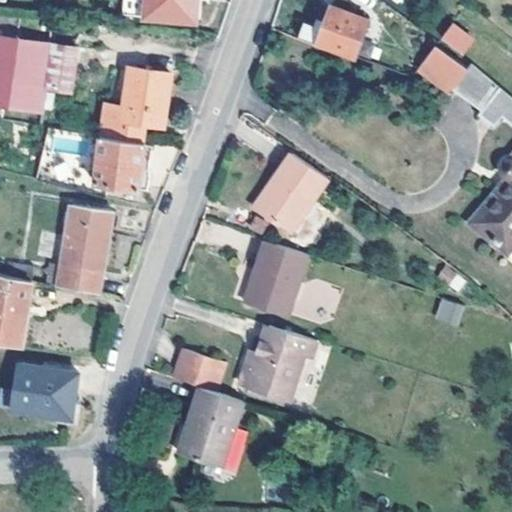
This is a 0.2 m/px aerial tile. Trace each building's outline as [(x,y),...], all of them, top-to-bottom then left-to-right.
[(132,0),(131,13),(144,14),(145,0),(132,0)] [(145,0),(144,14),(191,18),(192,0),(145,0)] [(318,42),(355,57),(369,20),(331,6),(318,42)] [(452,23),(442,35),(462,52),(472,40),(452,23)] [(0,31),(0,101),(44,109),(45,105),(52,106),(54,91),(47,90),(48,85),(74,90),(82,46),(0,31)] [(448,92),(451,88),(467,67),(437,45),(418,68),(421,71),(448,92)] [(137,119),(150,121),(161,123),(170,72),(132,64),(124,104),(106,100),(101,133),(135,139),(137,119)] [(451,88),(480,112),(499,88),(469,64),(467,67),(451,88)] [(148,141),(150,121),(137,119),(135,139),(148,141)] [(135,139),(101,133),(95,180),(138,186),(141,170),(147,172),(152,142),(148,141),(135,139)] [(41,153),(37,171),(52,174),(56,156),(41,153)] [(278,189),(262,214),(291,235),(330,181),(294,156),(273,186),(278,189)] [(511,157),(511,159),(506,159),(502,170),(506,180),(472,222),(506,251),(511,243),(511,157)] [(256,209),(262,214),(278,189),(273,186),(256,209)] [(59,284),(97,293),(111,208),(73,201),(59,284)] [(263,272),(253,305),(289,317),(309,254),(266,241),(257,271),(263,272)] [(447,264),(437,275),(457,292),(466,281),(447,264)] [(0,340),(20,344),(32,278),(0,270),(0,340)] [(246,303),(253,305),(263,272),(257,271),(246,303)] [(441,297),(434,319),(457,327),(465,306),(441,297)] [(258,373),(253,387),(294,400),(309,353),(316,355),(320,341),(273,326),(264,354),(258,352),(252,371),(258,373)] [(190,350),(181,377),(222,392),(231,364),(190,350)] [(75,369),(21,361),(14,406),(68,414),(75,369)] [(248,385),(253,387),(258,373),(252,371),(248,385)] [(240,400),(198,386),(178,451),(221,464),(240,400)]
